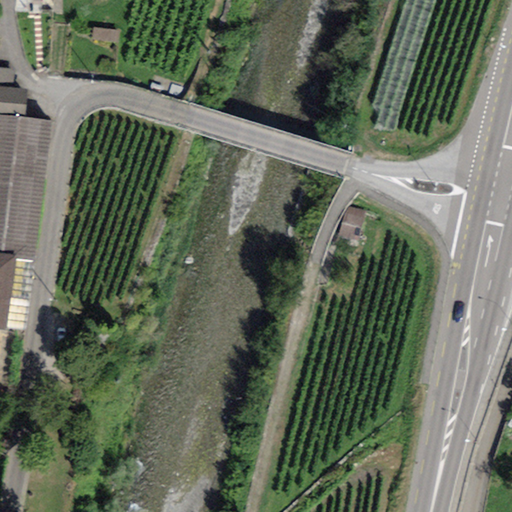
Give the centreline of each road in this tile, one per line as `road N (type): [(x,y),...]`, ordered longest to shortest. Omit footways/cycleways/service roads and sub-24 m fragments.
road 1 (unclassified): [(505,200),(354,168),(112,96),(76,104),(61,141),(2,511)]
road 2 (track): [(251,511),(314,261),(354,168)]
road 3 (secondary): [(505,200),(432,511)]
road 4 (residential): [(476,511),(511,381)]
